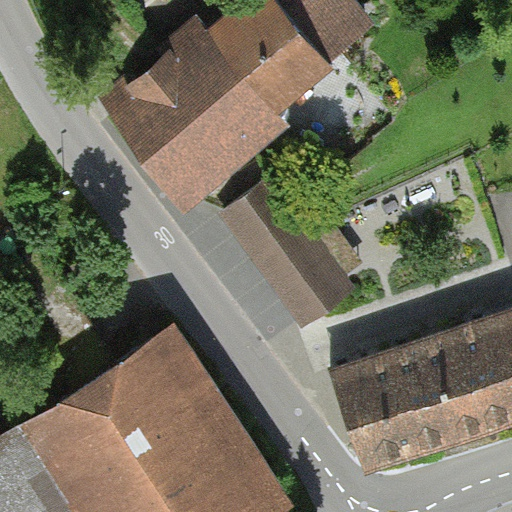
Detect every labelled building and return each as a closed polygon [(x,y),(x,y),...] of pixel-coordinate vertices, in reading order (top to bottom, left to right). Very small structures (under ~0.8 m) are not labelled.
[(352,0),(258,0),(118,106),(185,194),(385,43),(352,0)] [(179,0),(195,20),(221,0),(179,0)] [(280,177),(228,215),(311,328),(363,290),(280,177)] [(511,315),(432,341),(340,371),(370,464),(511,418),(511,315)] [(289,511),(306,501),(187,322),(15,437),(65,511),(289,511)]
